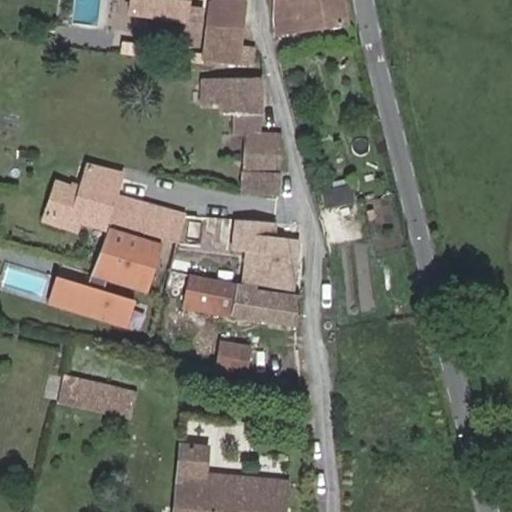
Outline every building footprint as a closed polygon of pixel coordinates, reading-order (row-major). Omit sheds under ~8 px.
[(130,0),(128,13),(182,21),(185,0),(130,0)] [(208,23),(241,27),(244,2),(231,0),(211,0),(208,23)] [(274,0),(278,33),(348,23),(344,0),(274,0)] [(208,23),(203,60),(233,64),(254,64),(255,47),(239,45),(241,27),(208,23)] [(244,133),(259,134),(260,78),(202,80),(202,103),(220,103),(220,114),(233,114),(233,134),(244,133)] [(279,172),(280,139),(279,134),(259,134),(244,133),(243,171),(279,172)] [(186,212),(114,197),(121,175),(88,167),(81,190),(74,188),(73,189),(57,184),(45,223),(77,232),(80,221),(105,229),(108,221),(108,222),(179,238),(185,214),(186,212)] [(278,195),(279,172),(243,171),(242,194),(278,195)] [(361,198),(323,206),(331,242),(368,235),(361,198)] [(149,293),(160,243),(157,242),(147,240),(141,239),(132,237),(123,235),(113,233),(110,232),(109,232),(89,294),(74,291),(68,318),(132,332),(138,305),(106,298),(109,284),(149,293)] [(262,247),(263,237),(241,235),(239,245),(262,247)] [(299,274),(302,241),(300,241),(273,238),(263,237),(262,247),(239,245),(234,279),(266,283),(268,270),(299,274)] [(221,280),(216,312),(293,325),(297,295),(258,289),(259,286),(221,280)] [(212,371),(242,376),(246,351),(216,346),(212,371)] [(137,420),(144,390),(48,370),(41,399),(137,420)] [(265,393),(267,382),(247,378),(245,390),(265,393)] [(283,511),(286,480),(205,473),(207,449),(179,447),(174,511),(283,511)]
